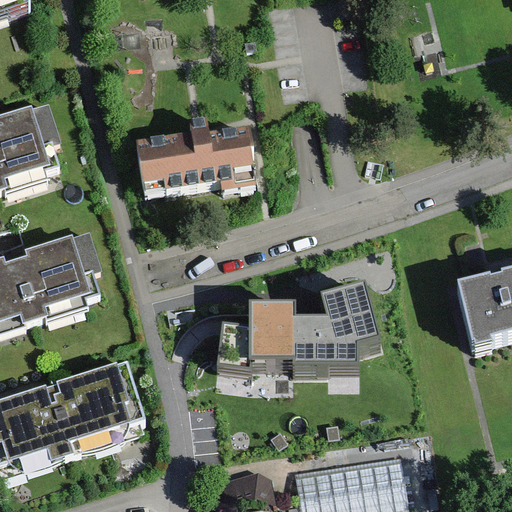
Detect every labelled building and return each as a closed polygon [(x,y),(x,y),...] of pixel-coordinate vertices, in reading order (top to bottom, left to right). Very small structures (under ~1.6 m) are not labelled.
[(21,0),(0,0),(0,28),(27,20),(21,0)] [(41,117),(0,130),(0,190),(59,171),(41,117)] [(254,197),(248,146),(140,160),(146,210),(254,197)] [(82,244),(0,271),(0,331),(100,299),(82,244)] [(511,287),(446,305),(461,363),(511,350),(511,287)] [(252,342),(225,338),(222,376),(250,380),(252,371),(294,373),(294,377),(357,376),(358,356),(381,353),(364,298),(324,310),(331,332),(293,334),(293,317),(252,317),(252,342)] [(125,375),(0,416),(0,477),(143,430),(125,375)] [(262,511),(259,491),(231,496),(220,510),(218,511),(262,511)]
